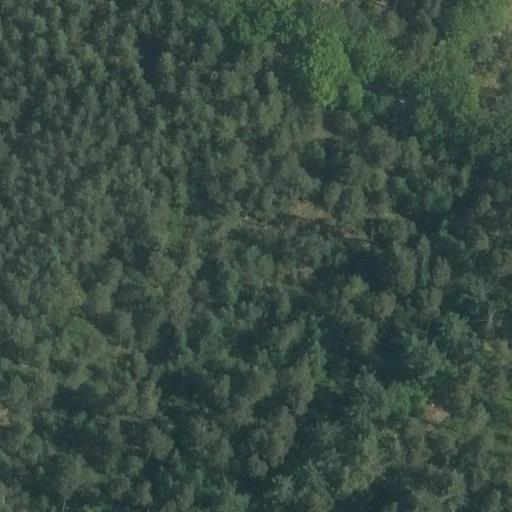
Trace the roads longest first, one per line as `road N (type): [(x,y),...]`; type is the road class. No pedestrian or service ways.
road 1 (track): [(180,0),(511,158)]
road 2 (track): [(511,352),(320,511)]
